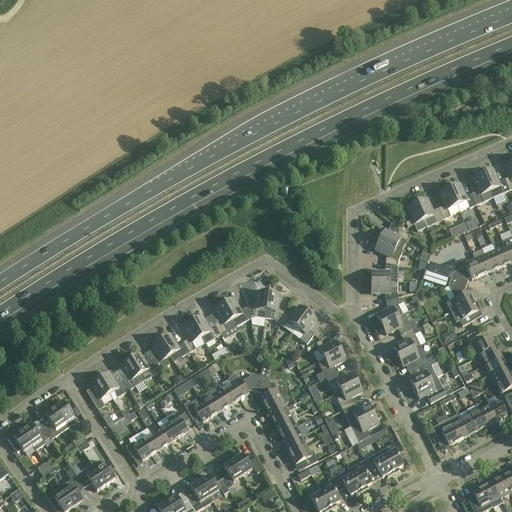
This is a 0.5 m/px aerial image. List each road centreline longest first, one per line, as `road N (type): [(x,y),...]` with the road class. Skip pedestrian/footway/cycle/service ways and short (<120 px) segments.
road 1 (motorway): [(0,315),(320,130),(511,44)]
road 2 (motorway): [(511,15),(312,105),(0,283)]
road 3 (residential): [(353,318),(266,260),(65,379)]
road 4 (residential): [(511,142),(352,211),(353,318)]
road 5 (residential): [(136,491),(240,424),(255,427),(296,511)]
road 6 (residential): [(438,482),(353,318)]
road 7 (residential): [(136,491),(65,379)]
